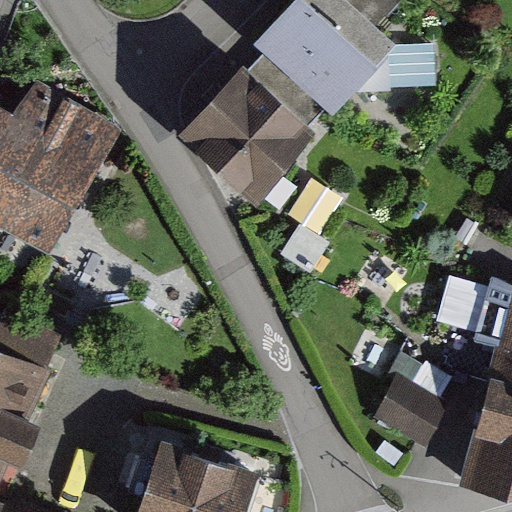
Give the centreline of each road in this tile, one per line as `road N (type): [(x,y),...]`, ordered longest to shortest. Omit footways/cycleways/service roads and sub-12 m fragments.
road 1 (residential): [(354,511),(132,91)]
road 2 (residential): [(132,91),(231,0)]
